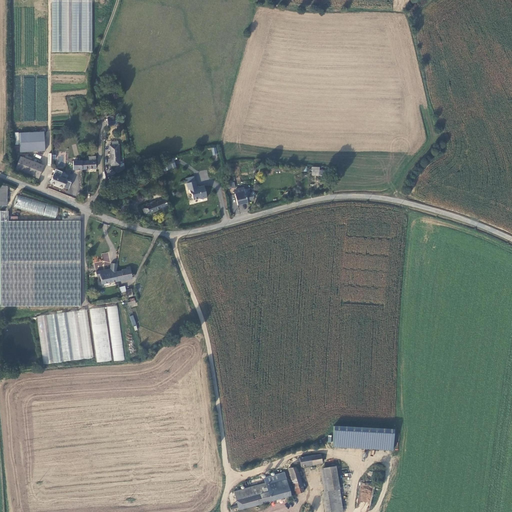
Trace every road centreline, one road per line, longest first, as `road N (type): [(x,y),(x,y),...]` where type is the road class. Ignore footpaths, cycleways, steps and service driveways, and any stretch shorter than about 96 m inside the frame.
road 1 (unclassified): [(511,239),(392,198),(345,195),(156,232),(0,174)]
road 2 (track): [(173,234),(209,345),(228,476),(224,511)]
road 3 (track): [(87,208),(101,179),(93,68),(118,0)]
